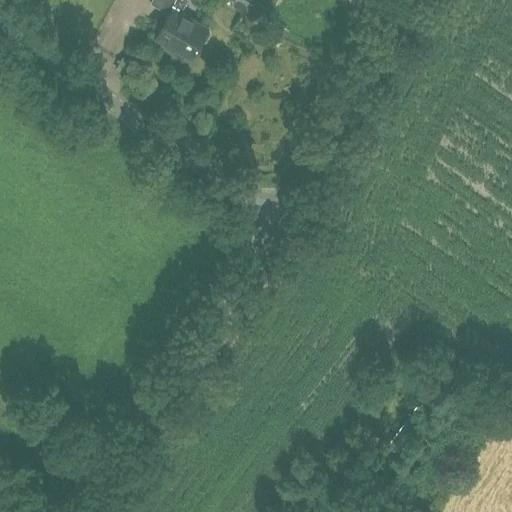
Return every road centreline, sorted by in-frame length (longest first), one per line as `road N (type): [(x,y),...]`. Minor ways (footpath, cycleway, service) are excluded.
road 1 (unclassified): [(74,511),(281,226)]
road 2 (unclassified): [(281,226),(0,18)]
road 3 (unclassified): [(281,226),(400,0)]
